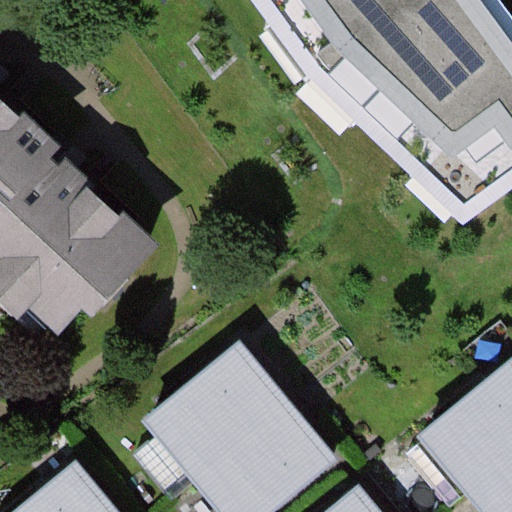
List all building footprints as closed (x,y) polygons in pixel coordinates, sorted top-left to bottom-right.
[(414,174),(457,214),(511,174),(511,33),(488,0),(271,0),(283,16),(270,26),(310,79),(357,124),(367,112),(423,165),(414,174)] [(0,291),(54,339),(150,230),(70,161),(0,99),(0,291)] [(145,429),(193,488),(288,413),(270,390),(240,353),(145,429)] [(416,447),(464,501),(511,458),(511,379),(504,370),(416,447)] [(193,488),(212,511),(287,511),(337,473),(288,413),(193,488)] [(511,511),(511,458),(464,501),(473,511),(511,511)] [(32,511),(110,511),(105,504),(83,475),(32,511)] [(336,511),(363,511),(352,498),(336,511)]
